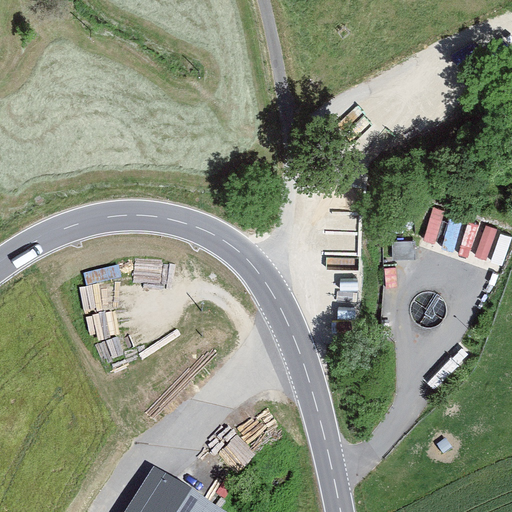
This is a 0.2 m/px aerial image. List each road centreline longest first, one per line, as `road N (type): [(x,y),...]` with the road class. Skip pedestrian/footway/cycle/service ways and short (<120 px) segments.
road 1 (tertiary): [(255,268),(209,232),(151,216),(75,223),(0,265)]
road 2 (unclassified): [(259,0),(279,109),(277,212),(255,268)]
road 3 (tertiary): [(341,511),(297,337),(255,268)]
road 4 (unknown): [(410,393),(436,368),(455,306),(440,280),(420,280),(396,301),(400,340)]
